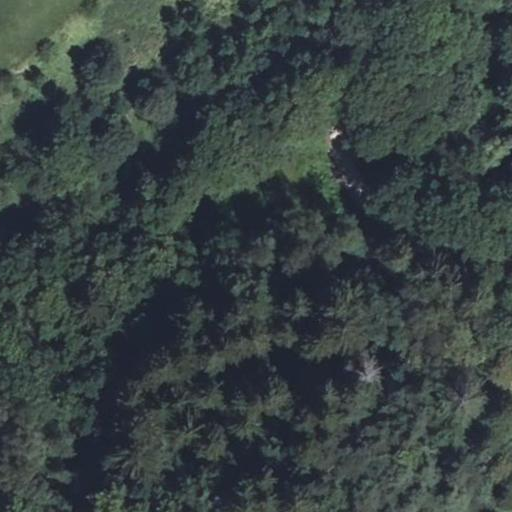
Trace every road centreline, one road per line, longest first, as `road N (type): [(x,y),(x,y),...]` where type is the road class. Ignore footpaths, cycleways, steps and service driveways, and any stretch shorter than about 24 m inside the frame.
road 1 (track): [(338,113),(347,173),(381,225),(511,305)]
road 2 (track): [(428,0),(356,63),(338,113)]
